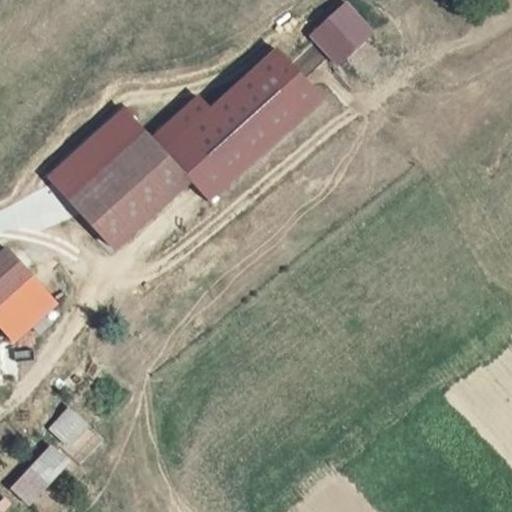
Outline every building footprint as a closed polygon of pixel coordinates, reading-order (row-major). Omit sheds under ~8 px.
[(346,3),(309,36),(338,67),(375,34),(346,3)] [(277,48),(211,107),(199,93),(150,137),(192,187),(209,205),(325,101),(277,48)] [(150,137),(125,107),(50,173),(116,251),(192,187),(150,137)] [(0,254),(0,306),(32,277),(7,248),(0,254)] [(58,299),(32,277),(0,306),(0,328),(15,343),(58,299)] [(72,407),(52,429),(73,447),(92,425),(72,407)] [(33,509),(73,463),(53,445),(13,490),(33,509)]
